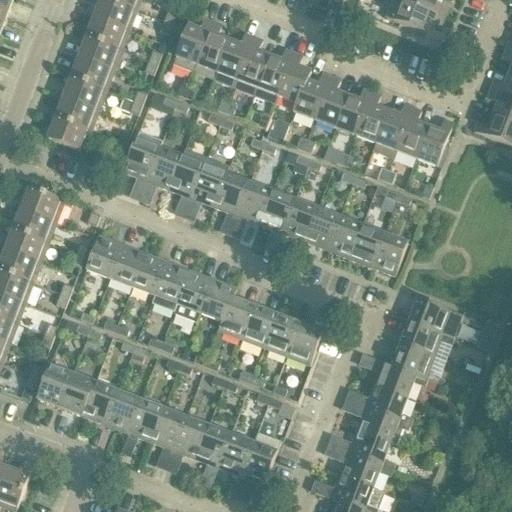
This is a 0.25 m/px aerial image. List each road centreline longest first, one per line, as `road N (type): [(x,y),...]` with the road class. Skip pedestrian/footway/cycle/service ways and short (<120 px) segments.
road 1 (residential): [(295,511),(372,309),(0,168)]
road 2 (residential): [(509,0),(468,107),(350,64),(338,39),(231,0)]
road 3 (residential): [(0,156),(63,0)]
